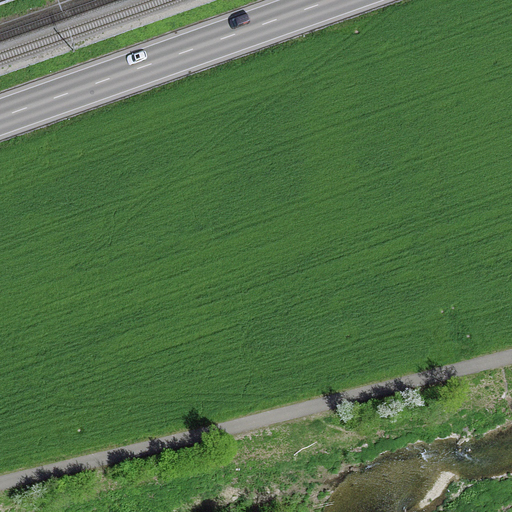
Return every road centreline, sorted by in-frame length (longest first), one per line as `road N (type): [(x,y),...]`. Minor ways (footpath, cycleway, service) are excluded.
road 1 (track): [(0,482),(511,355)]
road 2 (primary): [(337,0),(0,118)]
